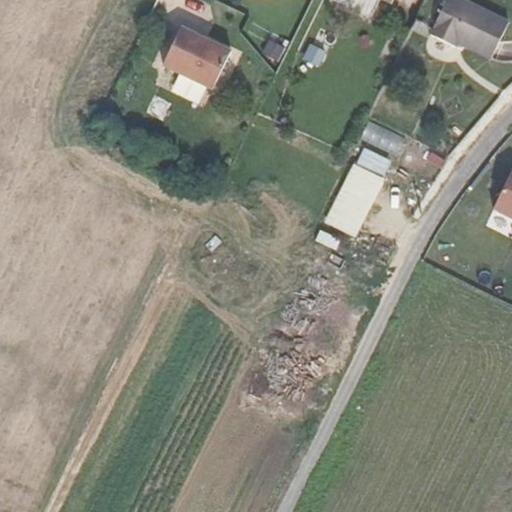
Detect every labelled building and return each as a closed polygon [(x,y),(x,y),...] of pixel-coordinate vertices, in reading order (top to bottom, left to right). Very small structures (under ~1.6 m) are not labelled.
[(377,0),(401,12),(406,0),(377,0)] [(439,41),(463,53),(483,13),(459,1),(439,41)] [(511,42),(511,26),(483,13),(463,53),(466,55),(469,48),(501,64),(511,42)] [(285,38),(279,50),(294,57),(300,45),(285,38)] [(236,72),(186,48),(168,86),(217,110),(236,72)] [(307,49),(301,59),(315,66),(320,56),(307,49)] [(382,182),(355,169),(329,222),(356,236),(382,182)] [(511,181),(495,216),(511,223),(511,181)]
